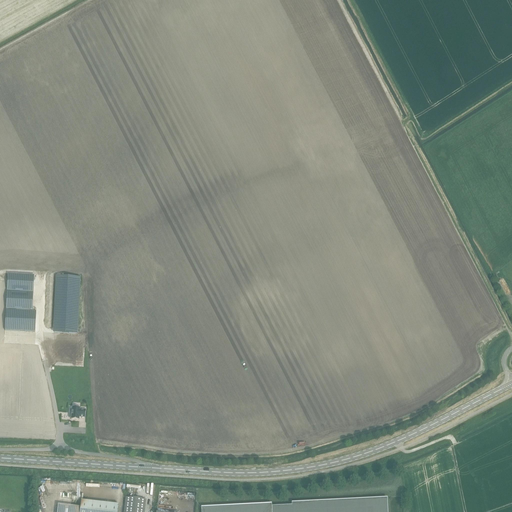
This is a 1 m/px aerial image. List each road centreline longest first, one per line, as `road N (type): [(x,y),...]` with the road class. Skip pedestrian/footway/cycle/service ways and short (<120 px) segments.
road 1 (primary): [(144,467),(256,472),(327,464),(397,441),(511,383)]
road 2 (unclassified): [(144,467),(62,447),(0,449)]
road 3 (primary): [(0,458),(144,467)]
